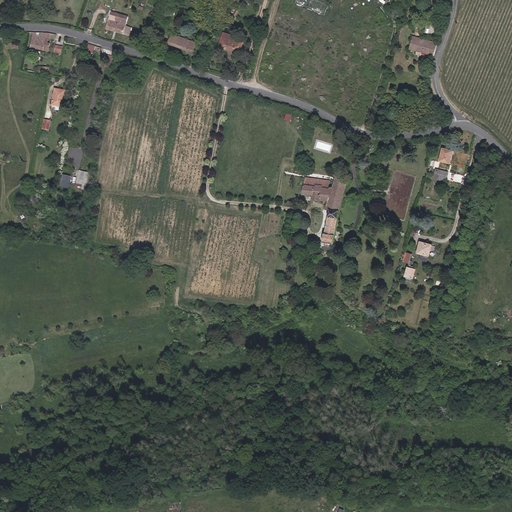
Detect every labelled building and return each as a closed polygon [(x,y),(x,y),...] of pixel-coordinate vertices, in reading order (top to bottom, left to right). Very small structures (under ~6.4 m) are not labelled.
[(326,14),(330,4),(318,0),(297,0),(297,3),(326,14)] [(127,26),(130,18),(114,12),(108,28),(130,36),(133,29),(127,26)] [(46,33),(41,33),(40,36),(33,35),(30,47),(43,50),(45,38),(46,33)] [(168,44),(195,52),(198,43),(171,34),(168,44)] [(415,51),(418,38),(414,37),(410,49),(415,51)] [(224,38),(221,48),(242,55),(245,44),(224,38)] [(421,39),(418,38),(415,51),(434,56),(438,43),(421,39)] [(63,53),(63,45),(56,44),(55,52),(63,53)] [(202,47),(199,54),(208,57),(210,50),(202,47)] [(56,89),(53,105),(58,105),(61,90),(56,89)] [(451,163),(454,150),(444,149),(441,161),(451,163)] [(89,171),(82,170),(79,183),(83,183),(82,187),(85,188),(89,171)] [(309,180),(310,176),(306,176),(302,196),(312,197),(312,201),(327,202),(325,209),(329,210),(338,212),(348,177),(336,174),(332,188),(329,188),(329,190),(327,190),(329,180),(326,180),(325,183),(309,180)] [(68,189),(70,177),(63,176),(62,180),(61,188),(68,189)] [(445,188),(447,180),(442,178),(434,176),(432,184),(445,188)] [(333,245),(338,212),(329,210),(323,243),(333,245)] [(429,257),(433,246),(422,242),(419,254),(429,257)] [(411,263),(414,253),(406,251),(403,261),(411,263)] [(414,279),(417,268),(409,266),(406,276),(414,279)]
